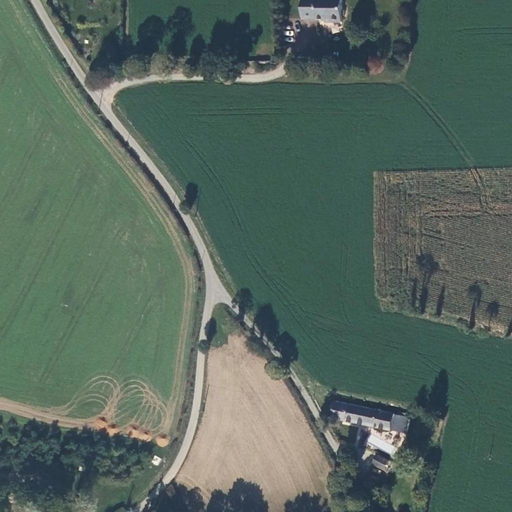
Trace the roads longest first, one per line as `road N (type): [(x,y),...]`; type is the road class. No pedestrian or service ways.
road 1 (unclassified): [(34,0),(173,197),(210,279)]
road 2 (unclassified): [(210,279),(282,362),(379,511)]
road 3 (unclassified): [(210,279),(185,448),(136,511)]
